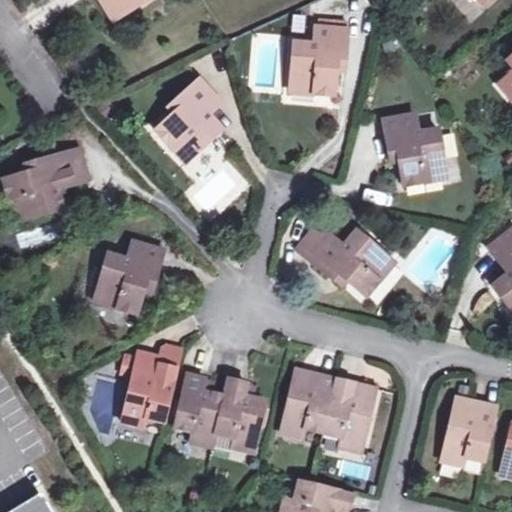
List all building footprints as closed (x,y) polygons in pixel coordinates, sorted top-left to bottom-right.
[(105,0),(118,18),(147,0),(105,0)] [(298,44),(293,90),(338,96),(342,59),(348,59),(351,32),(319,29),(316,45),(298,44)] [(511,75),(497,89),(508,100),(511,101),(511,59),(506,64),(511,71),(511,75)] [(203,85),(184,105),(189,110),(162,137),(191,168),(227,134),(215,121),(226,109),(203,85)] [(389,122),(393,151),(401,150),(407,189),(451,182),(444,133),(422,136),(418,118),(389,122)] [(9,181),(20,223),(65,211),(62,193),(90,184),(84,155),(42,165),(43,172),(9,181)] [(321,232),(301,256),(333,282),(337,277),(370,301),(398,267),(359,237),(347,251),(321,232)] [(511,239),(497,252),(511,273),(511,274),(497,287),(511,305),(511,239)] [(113,258),(96,306),(137,318),(149,283),(156,285),(165,256),(137,247),(131,264),(113,258)] [(161,366),(180,371),(184,351),(165,346),(161,366)] [(180,371),(161,366),(129,359),(127,360),(123,375),(133,377),(123,424),(147,429),(149,421),(167,424),(180,371)] [(256,453),(271,390),(249,384),(252,373),(239,371),(232,369),(230,380),(226,397),(205,391),(208,380),(188,376),(176,429),(195,433),(193,443),(215,448),(218,435),(235,438),(233,448),(256,453)] [(296,371),(293,383),(315,388),(318,376),(296,371)] [(315,388),(293,383),(281,434),(303,440),(306,429),(342,438),(340,449),(364,455),(375,404),(352,398),(355,385),(318,376),(315,388)] [(378,391),(355,385),(352,398),(375,404),(378,391)] [(456,400),(453,412),(476,418),(479,406),(456,400)] [(476,418),(453,412),(442,464),(465,469),(467,459),(485,462),(497,410),(479,406),(476,418)] [(511,426),(511,427),(500,477),(511,480),(511,426)] [(285,511),(336,511),(337,511),(339,511),(350,511),(354,497),(312,487),(302,484),(297,503),(288,500),(285,511)] [(13,511),(49,511),(40,496),(13,511)]
